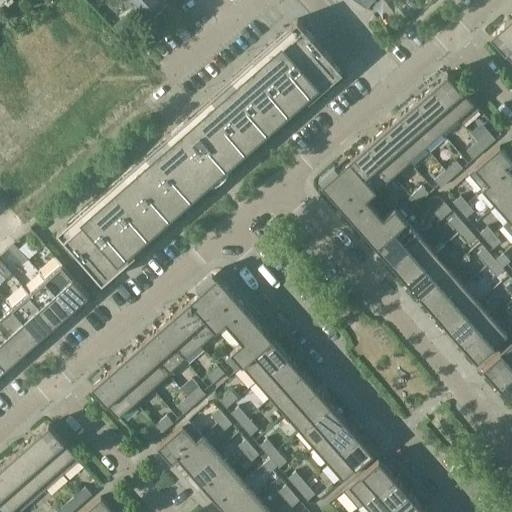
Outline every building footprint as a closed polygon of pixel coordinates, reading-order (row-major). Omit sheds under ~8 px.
[(167,2),(165,0),(127,0),(147,21),(167,2)] [(511,60),(511,15),(490,35),(511,60)] [(133,249),(252,143),(306,96),(309,100),(343,70),(297,19),(57,230),(102,282),(136,252),(133,249)] [(430,87),(457,118),(462,124),(480,109),(448,72),(430,87)] [(430,87),(414,102),(441,132),(457,118),(430,87)] [(414,102),(398,116),(425,146),(441,132),(414,102)] [(398,116),(382,130),(409,161),(425,146),(398,116)] [(382,130),(366,145),(392,175),(409,161),(382,130)] [(489,131),(477,141),(484,148),(495,138),(489,131)] [(484,148),(477,141),(466,150),(473,158),(484,148)] [(366,145),(349,159),(376,189),(392,175),(366,145)] [(474,168),(488,183),(508,167),(511,164),(511,159),(500,145),(474,168)] [(321,183),(376,246),(407,219),(396,207),(395,206),(383,216),(367,197),(376,189),(349,159),(321,183)] [(456,159),(445,169),(452,177),(463,167),(456,159)] [(482,189),(496,205),(511,190),(511,171),(508,167),(488,183),(482,189)] [(452,177),(445,169),(434,179),(441,187),(452,177)] [(410,195),(417,203),(429,193),(422,185),(410,195)] [(511,190),(496,205),(509,220),(511,217),(511,190)] [(453,201),(460,209),(467,202),(460,195),(453,201)] [(404,201),(396,207),(407,219),(414,212),(404,201)] [(437,208),(444,216),(452,209),(445,201),(437,208)] [(467,202),(460,209),(466,217),(474,210),(467,202)] [(448,221),(458,232),(466,225),(456,214),(448,221)] [(503,225),(511,234),(511,217),(509,220),(503,225)] [(376,246),(391,262),(421,236),(407,219),(376,246)] [(466,225),(458,232),(468,243),(476,236),(466,225)] [(480,232),(486,240),(494,233),(487,225),(480,232)] [(45,244),(31,227),(25,233),(39,249),(45,244)] [(494,233),(486,240),(493,247),(501,241),(494,233)] [(391,262),(405,279),(436,252),(421,236),(391,262)] [(28,258),(14,242),(8,248),(22,264),(28,258)] [(477,253),(487,264),(494,258),(484,246),(477,253)] [(405,279),(420,295),(450,268),(436,252),(405,279)] [(503,252),(495,259),(502,267),(510,260),(503,252)] [(45,278),(72,309),(89,294),(62,263),(56,256),(39,270),(45,278)] [(494,258),(487,264),(497,276),(504,269),(502,267),(495,259),(494,258)] [(12,273),(0,259),(0,271),(6,278),(12,273)] [(420,295),(434,311),(464,284),(450,268),(420,295)] [(243,364),(273,337),(218,275),(190,299),(216,330),(226,321),(242,340),(230,351),(232,353),(243,364)] [(45,278),(29,292),(56,323),(72,309),(45,278)] [(434,311),(448,327),(478,300),(464,284),(434,311)] [(13,307),(39,337),(56,323),(29,292),(28,293),(22,286),(6,299),(13,307)] [(200,344),(216,330),(190,299),(173,314),(200,344)] [(448,327),(462,343),(493,317),(478,300),(448,327)] [(13,307),(0,317),(0,325),(23,351),(39,337),(13,307)] [(184,358),(200,344),(173,314),(157,328),(184,358)] [(493,317),(462,343),(477,360),(508,334),(493,317)] [(0,325),(0,358),(7,366),(23,351),(0,325)] [(168,372),(184,358),(157,328),(141,342),(168,372)] [(243,364),(257,380),(287,354),(273,337),(243,364)] [(511,341),(483,367),(498,384),(511,371),(511,341)] [(151,387),(168,372),(141,342),(125,356),(151,387)] [(243,364),(232,353),(225,359),(235,371),(243,364)] [(257,380),(271,397),(301,370),(287,354),(257,380)] [(135,401),(151,387),(125,356),(108,371),(135,401)] [(218,364),(206,374),(213,382),(225,372),(218,364)] [(271,397),(285,413),(316,386),(301,370),(271,397)] [(118,416),(135,401),(108,371),(91,386),(118,416)] [(511,371),(498,384),(511,400),(511,399),(511,371)] [(199,385),(188,395),(194,403),(206,393),(199,385)] [(285,413),(299,429),(330,402),(316,386),(285,413)] [(220,399),(226,407),(238,397),(231,389),(220,399)] [(194,403),(188,395),(176,405),(183,413),(194,403)] [(299,429),(314,445),(344,419),(330,402),(299,429)] [(231,412),(241,423),(248,417),(238,405),(231,412)] [(211,414),(218,422),(225,415),(219,407),(211,414)] [(167,414),(155,424),(162,432),(173,422),(167,414)] [(225,415),(218,422),(224,429),(232,423),(225,415)] [(248,417),(241,423),(250,435),(258,428),(248,417)] [(172,463),(178,458),(203,435),(189,419),(157,447),(172,463)] [(314,445),(328,462),(358,435),(344,419),(314,445)] [(49,423),(14,454),(45,489),(80,458),(49,423)] [(162,432),(155,424),(144,434),(151,441),(162,432)] [(178,458),(191,473),(216,450),(203,435),(178,458)] [(358,435),(328,462),(343,479),(373,452),(358,435)] [(238,445),(245,452),(252,446),(246,438),(238,445)] [(259,445),(269,456),(277,449),(267,438),(259,445)] [(252,446),(245,452),(251,460),(259,453),(252,446)] [(277,449),(269,456),(270,457),(277,465),(279,467),(287,460),(277,449)] [(191,473),(204,488),(230,465),(216,450),(191,473)] [(0,465),(0,508),(3,511),(18,511),(45,489),(14,454),(0,465)] [(270,457),(263,464),(269,471),(277,465),(270,457)] [(358,508),(364,502),(394,475),(379,458),(342,490),(358,508)] [(204,488),(218,503),(243,481),(230,465),(204,488)] [(288,477),(298,488),(305,481),(295,470),(288,477)] [(364,502),(372,511),(384,511),(408,491),(394,475),(364,502)] [(218,503),(225,511),(238,511),(257,496),(243,481),(218,503)] [(305,481),(298,488),(307,499),(315,493),(305,481)] [(278,491),(285,498),(293,492),(286,484),(278,491)] [(85,486),(61,507),(65,511),(70,511),(92,493),(85,486)] [(384,511),(417,511),(422,508),(408,491),(384,511)] [(293,492),(285,498),(292,506),(299,499),(293,492)] [(82,511),(115,511),(101,496),(82,511)] [(238,511),(269,511),(270,511),(257,496),(238,511)]
